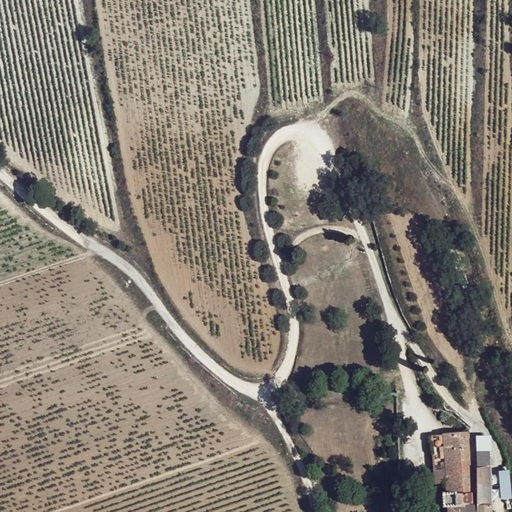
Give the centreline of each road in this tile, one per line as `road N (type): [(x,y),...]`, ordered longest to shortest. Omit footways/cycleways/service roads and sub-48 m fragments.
road 1 (residential): [(0,167),(131,273),(221,370),(258,393),(278,377),(292,314),(261,169),(281,130),(327,117)]
road 2 (track): [(306,511),(285,437),(258,393)]
